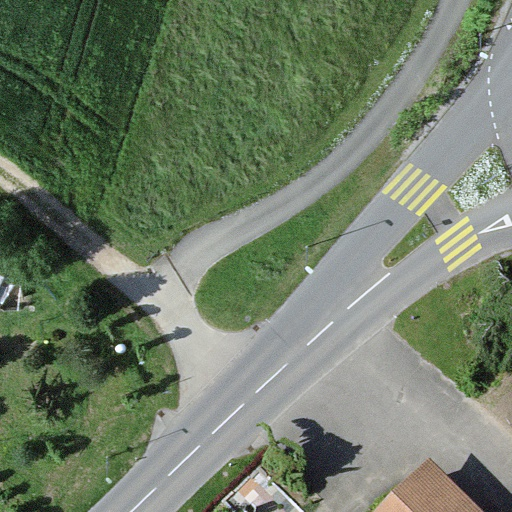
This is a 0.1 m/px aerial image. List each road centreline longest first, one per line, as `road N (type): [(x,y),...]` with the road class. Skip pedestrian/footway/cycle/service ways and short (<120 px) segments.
road 1 (primary): [(254,394),(441,214),(511,164)]
road 2 (unclassified): [(100,251),(254,394)]
road 3 (primary): [(131,511),(254,394)]
road 4 (track): [(0,178),(100,251)]
